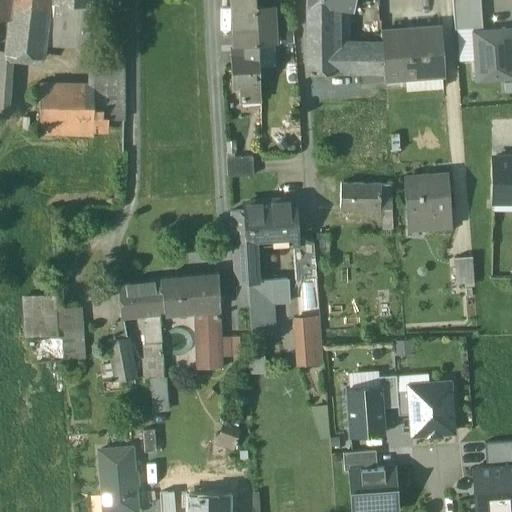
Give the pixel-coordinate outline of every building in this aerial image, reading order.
[(0,0),(0,17),(11,19),(7,50),(7,52),(9,52),(43,57),(47,33),(51,34),(54,2),(54,0),(0,0)] [(233,0),(234,10),(232,10),(233,31),(256,30),(255,7),(254,0),(233,0)] [(304,0),(304,2),(307,2),(326,6),(341,8),(353,10),(354,0),(304,0)] [(451,0),(454,31),(482,28),(479,0),(451,0)] [(92,5),(54,2),(51,34),(89,38),(92,5)] [(326,6),(307,2),(305,41),(305,43),(333,44),(333,42),(334,22),(327,22),(326,6)] [(341,43),(341,8),(326,6),(327,22),(334,22),(333,42),(341,43)] [(272,7),(255,7),(256,30),(273,28),(272,7)] [(273,28),(256,30),(257,44),(274,43),(273,28)] [(417,31),(393,32),(395,57),(383,58),(384,71),(385,82),(385,83),(443,78),(440,28),(417,29),(417,31)] [(511,77),(511,29),(473,33),(477,81),(511,77)] [(256,30),(233,31),(233,45),(257,44),(256,30)] [(393,32),(381,33),(382,43),(383,58),(395,57),(393,32)] [(341,43),(333,42),(333,44),(333,64),(338,64),(339,72),(359,71),(366,71),(366,62),(365,43),(341,43)] [(333,44),(305,43),(310,73),(333,72),(333,64),(333,44)] [(382,43),(365,43),(366,62),(383,61),(383,58),(382,43)] [(124,47),(111,48),(111,57),(111,70),(124,70),(124,47)] [(7,50),(0,49),(0,115),(4,116),(9,52),(7,52),(7,50)] [(257,51),(229,53),(231,89),(246,88),(259,88),(257,51)] [(111,57),(93,57),(93,87),(95,87),(93,119),(124,119),(124,70),(111,70),(111,57)] [(383,61),(366,62),(366,71),(384,71),(383,61)] [(366,71),(359,71),(360,82),(385,82),(384,71),(366,71)] [(93,87),(41,84),(39,133),(92,135),(93,119),(95,87),(93,87)] [(259,88),(246,88),(246,100),(259,99),(259,88)] [(252,156),(226,158),(227,177),(253,175),(252,156)] [(511,158),(494,159),(492,201),(511,202),(511,158)] [(448,173),(430,174),(430,177),(405,179),(409,230),(452,226),(448,173)] [(380,184),(340,184),(340,208),(379,208),(380,184)] [(390,184),(380,184),(379,208),(391,208),(390,184)] [(293,200),(243,204),(243,210),(245,239),(255,239),(292,236),(295,236),(293,200)] [(243,210),(231,211),(235,283),(256,282),(256,281),(254,251),(256,251),(256,247),(255,239),(245,239),(243,210)] [(292,236),(255,239),(256,247),(292,244),(292,243),(293,243),(292,236)] [(293,243),(292,243),(292,244),(294,279),(298,279),(306,278),(316,277),(313,241),(293,243)] [(470,256),(453,258),(455,283),(472,282),(470,256)] [(217,273),(160,278),(160,280),(163,309),(193,304),(218,301),(217,273)] [(256,282),(235,283),(237,307),(239,307),(238,306),(249,305),(251,333),(265,332),(262,294),(287,292),(287,278),(256,281),(256,282)] [(306,278),(298,279),(299,293),(307,293),(306,278)] [(160,280),(118,286),(120,315),(142,312),(160,310),(163,309),(160,280)] [(287,292),(262,294),(265,332),(274,331),(272,303),(287,302),(287,292)] [(56,296),(23,299),(27,337),(59,335),(59,334),(57,309),(56,296)] [(218,301),(193,304),(196,349),(196,369),(223,368),(218,301)] [(81,307),(57,309),(59,334),(62,334),(64,360),(84,358),(82,332),(83,332),(81,307)] [(142,312),(144,359),(162,357),(160,310),(142,312)] [(319,316),(309,317),(311,364),(323,363),(319,316)] [(309,317),(295,318),(298,365),(311,364),(309,317)] [(123,322),(113,324),(116,340),(126,338),(123,322)] [(116,340),(109,341),(115,381),(116,381),(133,380),(126,338),(116,340)] [(224,339),(225,355),(239,354),(237,338),(224,339)] [(263,340),(248,340),(249,374),(264,374),(263,340)] [(162,357),(144,359),(145,378),(163,377),(162,357)] [(383,408),(398,407),(397,391),(396,375),(379,376),(380,386),(381,386),(383,408)] [(133,380),(116,381),(117,388),(135,387),(134,380),(133,380)] [(450,383),(408,385),(408,391),(409,415),(410,435),(452,433),(450,383)] [(350,436),(384,434),(383,408),(381,386),(380,386),(347,388),(350,436)] [(409,415),(408,391),(397,391),(398,407),(398,415),(409,415)] [(238,432),(223,427),(217,444),(232,449),(238,432)] [(154,430),(142,431),(143,449),(156,448),(154,430)] [(511,440),(485,442),(486,465),(511,463),(511,440)] [(97,449),(103,511),(130,511),(137,511),(131,446),(97,449)] [(376,450),(343,452),(344,467),(350,467),(377,466),(376,450)] [(511,511),(511,463),(486,465),(472,465),(474,511),(511,511)] [(377,466),(350,467),(352,511),(390,511),(399,511),(396,465),(377,466)]
